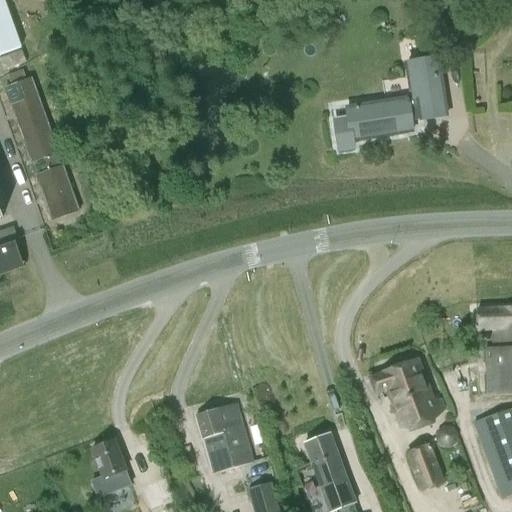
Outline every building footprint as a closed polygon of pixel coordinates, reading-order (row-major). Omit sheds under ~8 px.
[(0,0),(0,55),(21,48),(2,0),(0,0)] [(271,0),(242,0),(245,14),(273,8),(271,0)] [(353,148),(352,140),(412,131),(411,122),(446,117),(437,60),(406,64),(411,98),(346,108),(347,118),(334,121),(338,150),(353,148)] [(52,220),(78,211),(62,167),(61,167),(56,154),(58,153),(31,80),(5,89),(32,162),(40,159),(45,173),(36,177),(52,220)] [(0,243),(16,238),(13,228),(0,232),(0,243)] [(0,269),(21,262),(14,244),(0,249),(0,269)] [(488,396),(511,394),(511,310),(478,312),(479,334),(494,333),(495,349),(486,349),(488,396)] [(431,403),(415,361),(370,378),(375,393),(389,390),(402,425),(444,409),(440,400),(431,403)] [(236,404),(195,415),(202,440),(204,439),(213,472),(216,473),(218,473),(239,466),(253,462),(236,404)] [(501,499),(511,494),(511,414),(510,410),(473,424),(501,499)] [(329,511),(355,503),(330,435),(304,445),(329,511)] [(114,441),(91,450),(103,479),(93,483),(99,498),(131,485),(114,441)] [(420,491),(444,482),(430,446),(407,454),(420,491)] [(255,511),(279,511),(271,482),(248,489),(255,511)]
